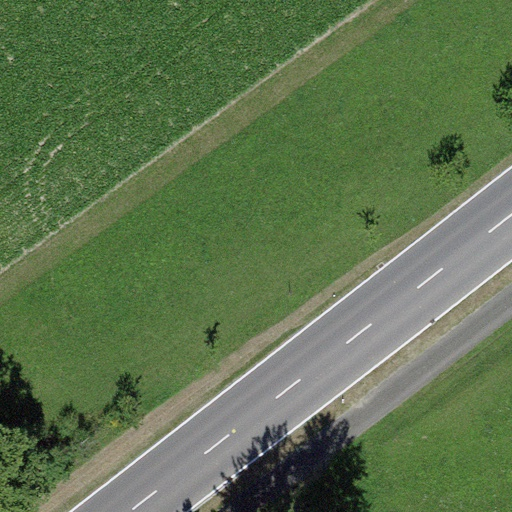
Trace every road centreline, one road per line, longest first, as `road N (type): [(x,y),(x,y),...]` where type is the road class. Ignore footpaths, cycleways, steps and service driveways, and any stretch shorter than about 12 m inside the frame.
road 1 (tertiary): [(511,216),(132,511)]
road 2 (track): [(260,511),(511,318)]
